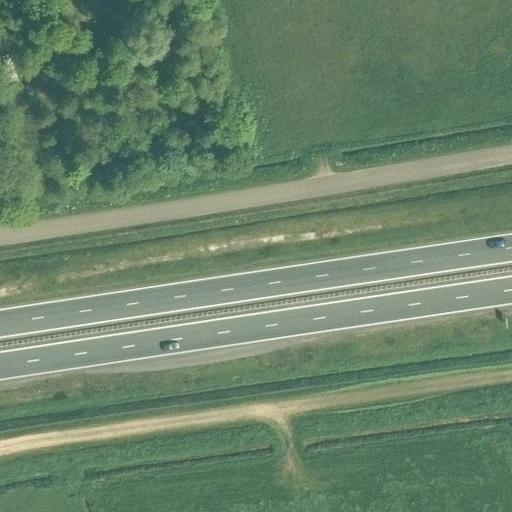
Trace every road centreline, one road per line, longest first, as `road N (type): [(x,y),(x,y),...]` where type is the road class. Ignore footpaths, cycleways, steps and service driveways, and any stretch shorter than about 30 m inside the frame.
road 1 (unclassified): [(511,152),(0,234)]
road 2 (trunk): [(511,248),(0,325)]
road 3 (trunk): [(0,367),(511,291)]
road 4 (track): [(0,450),(511,375)]
